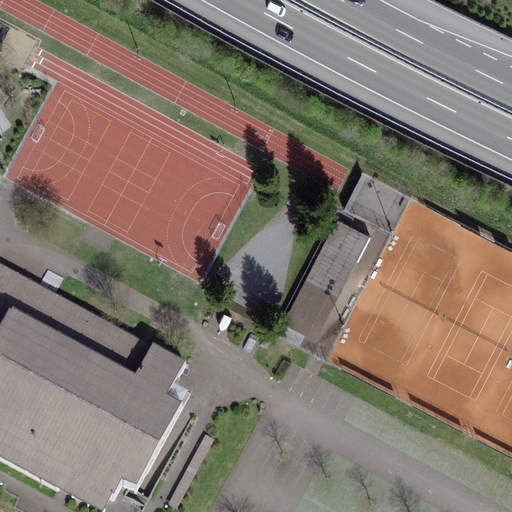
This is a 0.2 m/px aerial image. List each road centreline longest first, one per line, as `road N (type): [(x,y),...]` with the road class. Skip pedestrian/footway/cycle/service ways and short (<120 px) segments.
road 1 (motorway): [(237,0),(511,140)]
road 2 (motorway): [(511,87),(341,0)]
